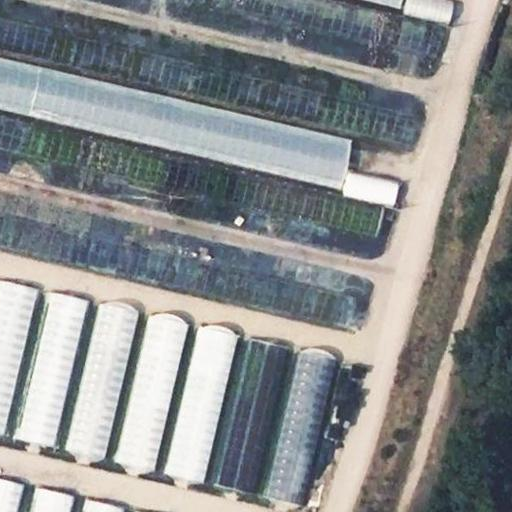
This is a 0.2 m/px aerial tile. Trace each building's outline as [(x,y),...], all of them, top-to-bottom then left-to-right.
[(32,0),(29,18),(30,20),(32,5),(56,9),(53,30),(38,34),(249,71),(256,32),(264,34),(266,24),(281,26),(285,39),(309,32),(439,55),(448,0),(32,0)] [(0,59),(0,151),(379,225),(383,204),(392,206),(397,181),(344,171),(352,128),(0,59)] [(0,247),(348,321),(354,290),(0,215),(0,247)] [(0,435),(5,437),(33,286),(0,279),(0,435)] [(16,441),(54,449),(84,299),(46,292),(16,441)] [(103,463),(136,309),(97,301),(64,455),(103,463)] [(152,473),(186,321),(147,313),(113,464),(152,473)] [(196,324),(163,476),(202,484),(235,333),(196,324)] [(244,337),(213,490),(255,499),(254,500),(302,509),(332,356),(289,347),(290,346),(244,337)] [(0,511),(118,511),(119,506),(76,498),(76,496),(26,486),(26,483),(0,478),(0,511)]
